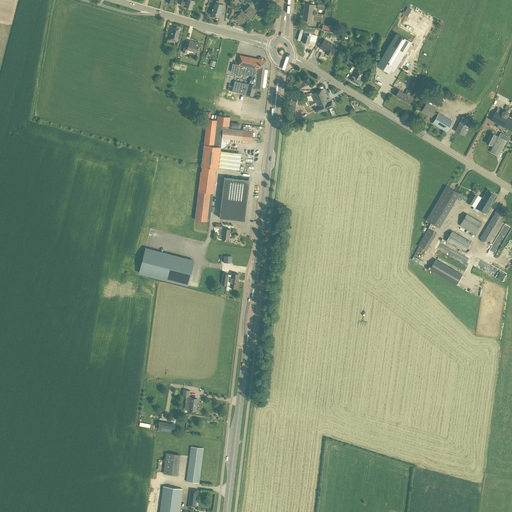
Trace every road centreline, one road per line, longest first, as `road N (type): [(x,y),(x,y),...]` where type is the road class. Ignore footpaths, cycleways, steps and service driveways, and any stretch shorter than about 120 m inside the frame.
road 1 (primary): [(227,511),(281,62)]
road 2 (tertiary): [(511,189),(290,58)]
road 3 (tertiary): [(272,46),(112,0)]
